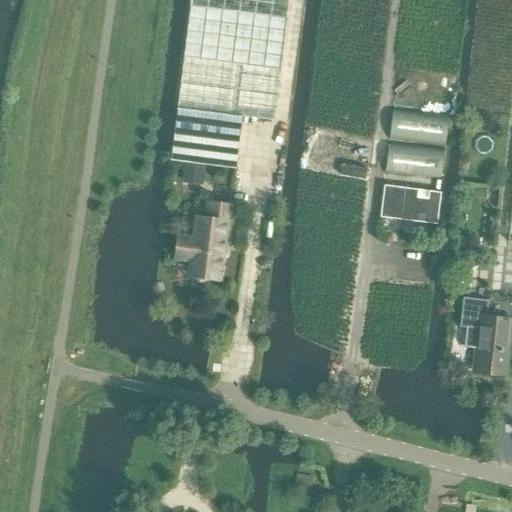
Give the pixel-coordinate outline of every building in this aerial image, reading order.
[(190,0),(189,10),(183,9),(172,106),(273,120),(287,0),(190,0)] [(168,161),(235,169),(242,117),(175,109),(168,161)] [(444,144),(448,116),(393,109),(389,137),(444,144)] [(385,172),(440,179),(443,150),(388,143),(385,172)] [(183,165),(182,173),(203,175),(204,167),(183,165)] [(340,176),(364,180),(366,169),(342,165),(340,176)] [(203,175),(182,173),(181,183),(202,185),(203,175)] [(387,198),(376,197),(375,207),(382,207),(380,222),(428,228),(431,204),(412,201),(414,185),(389,182),(387,198)] [(426,197),(436,198),(438,183),(428,182),(426,197)] [(172,262),(187,264),(185,279),(189,280),(191,283),(198,284),(201,281),(215,283),(220,244),(222,244),(226,209),(204,207),(203,222),(192,221),(190,242),(174,241),(172,262)] [(450,281),(467,283),(469,266),(452,264),(450,281)] [(501,378),(507,322),(485,319),(486,307),(463,305),(460,333),(461,333),(460,350),(471,351),(469,374),(501,378)] [(294,484),(310,488),(312,478),(296,474),(294,484)]
